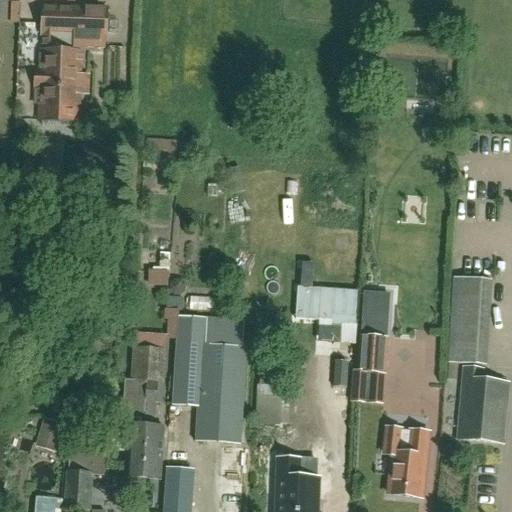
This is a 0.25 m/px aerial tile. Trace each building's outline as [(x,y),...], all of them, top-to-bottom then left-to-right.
[(33,106),(38,106),(37,121),(77,122),(78,96),(88,96),(88,75),(79,75),(80,48),(107,48),(108,9),(41,7),(40,35),(42,35),(42,51),(40,51),(39,72),(35,72),(33,106)] [(253,116),(232,114),(230,130),(251,132),(253,116)] [(461,277),(459,366),(492,367),(494,278),(461,277)] [(369,330),(386,331),(388,299),(370,298),(369,330)] [(165,319),(170,320),(169,338),(176,338),(178,311),(165,310),(165,319)] [(246,349),(242,348),(244,322),(207,319),(207,321),(178,319),(176,344),(175,344),(171,406),(196,408),(194,442),(240,446),(246,349)] [(359,337),(356,373),(386,376),(388,338),(368,337),(359,337)] [(124,477),(128,478),(128,482),(140,483),(140,479),(160,480),(164,428),(150,427),(152,404),(156,404),(161,405),(162,384),(163,384),(165,351),(132,348),(130,382),(131,382),(130,392),(124,392),(123,402),(128,402),(127,413),(124,412),(123,426),(128,426),(124,477)] [(32,356),(31,372),(56,374),(57,358),(32,356)] [(347,389),(348,363),(334,362),(332,389),(347,389)] [(482,370),(463,369),(456,440),(502,445),(508,384),(481,381),(482,370)] [(65,426),(64,426),(43,420),(35,448),(57,454),(65,426)] [(331,472),(347,472),(347,426),(331,426),(331,472)] [(420,499),(427,433),(387,429),(385,457),(393,457),(389,496),(420,499)] [(68,473),(65,508),(88,509),(91,475),(107,476),(109,458),(69,455),(69,461),(68,473)] [(274,511),(314,511),(315,486),(295,486),(296,468),(276,467),(274,511)] [(246,511),(249,489),(241,489),(238,511),(246,511)] [(36,499),(34,511),(60,511),(61,501),(36,499)]
